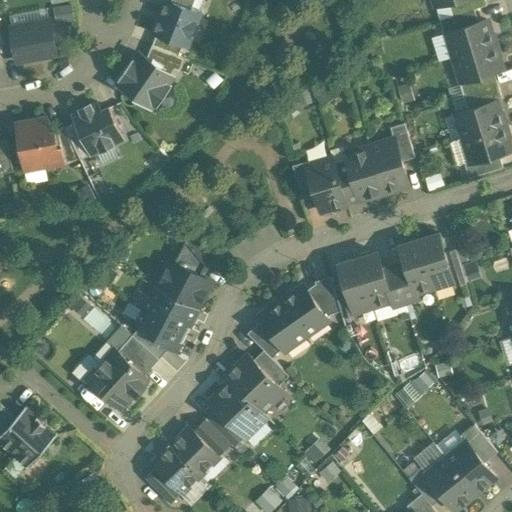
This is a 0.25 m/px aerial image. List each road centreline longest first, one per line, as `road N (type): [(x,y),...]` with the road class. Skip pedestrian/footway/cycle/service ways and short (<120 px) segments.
road 1 (residential): [(511,178),(299,244),(247,277),(202,367),(123,450),(125,475),(153,511)]
road 2 (residential): [(0,99),(46,90),(90,64),(98,0)]
